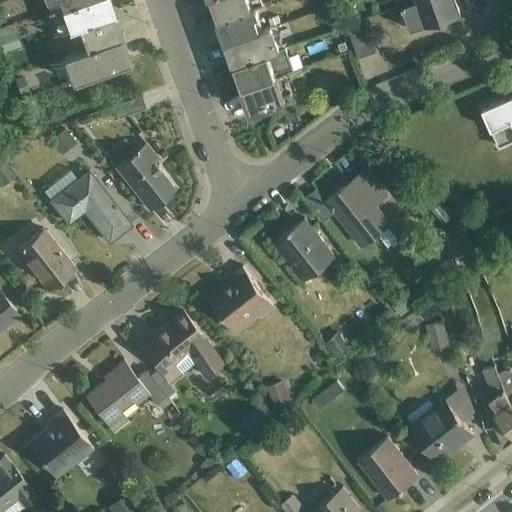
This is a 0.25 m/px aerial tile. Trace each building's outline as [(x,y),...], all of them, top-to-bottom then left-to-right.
[(44,0),(50,14),(51,14),(90,0),(44,0)] [(69,33),(114,17),(107,0),(90,0),(51,14),(59,36),(69,33)] [(219,23),(256,10),(255,8),(263,6),(260,0),(210,0),(219,23)] [(427,0),(395,0),(396,0),(399,9),(403,9),(427,0)] [(460,16),(454,0),(427,0),(403,9),(411,32),(460,16)] [(348,1),(338,4),(343,18),(353,15),(348,1)] [(219,23),(226,46),(264,32),(256,10),(219,23)] [(69,33),(77,55),(122,39),(114,17),(69,33)] [(376,23),(351,29),(356,52),(381,46),(376,23)] [(0,32),(0,47),(3,56),(22,49),(15,27),(0,32)] [(234,68),(281,52),(273,28),(264,32),(226,46),(234,68)] [(73,85),(130,64),(122,39),(77,55),(63,61),(73,85)] [(234,68),(243,91),(284,77),(293,74),(285,51),(281,52),(234,68)] [(387,79),(381,66),(364,73),(370,86),(387,79)] [(251,115),(285,103),(284,99),(291,96),(284,77),(243,91),(251,115)] [(25,78),(16,82),(21,97),(30,94),(25,78)] [(219,93),(237,90),(235,79),(217,82),(219,93)] [(32,99),(37,108),(54,98),(49,88),(32,99)] [(115,108),(119,121),(147,111),(142,98),(115,108)] [(511,98),(483,111),(499,147),(511,141),(511,98)] [(52,142),(64,157),(77,145),(66,131),(52,142)] [(116,168),(151,213),(176,193),(155,165),(159,162),(146,145),(116,168)] [(3,163),(0,165),(0,184),(3,189),(15,179),(3,163)] [(327,203),(362,249),(378,236),(388,249),(397,241),(387,229),(392,225),(377,207),(388,198),(367,172),(327,203)] [(110,245),(132,228),(89,173),(78,181),(71,173),(45,194),(51,202),(50,203),(69,228),(86,214),(110,245)] [(439,208),(432,214),(443,228),(451,222),(439,208)] [(305,282),(335,259),(304,220),(275,243),(305,282)] [(472,253),(463,229),(444,237),(455,260),(472,253)] [(486,230),(473,235),(477,245),(489,240),(486,230)] [(51,292),(75,272),(43,231),(18,251),(51,292)] [(236,337),(273,308),(243,268),(228,279),(232,283),(208,302),(236,337)] [(399,315),(410,308),(396,288),(384,297),(399,315)] [(0,331),(19,317),(0,293),(0,331)] [(442,312),(434,301),(418,311),(426,323),(442,312)] [(423,323),(416,313),(402,324),(409,333),(423,323)] [(205,377),(223,363),(184,314),(144,346),(171,381),(194,362),(205,377)] [(443,322),(425,328),(433,352),(450,346),(443,322)] [(326,345),(337,359),(351,349),(339,334),(326,345)] [(137,404),(149,395),(162,409),(171,402),(167,396),(153,379),(146,370),(137,377),(124,361),(104,377),(106,380),(86,395),(114,433),(129,421),(126,417),(138,406),(137,404)] [(511,397),(504,387),(498,372),(495,365),(484,369),(492,390),(487,392),(490,399),(498,409),(494,412),(496,414),(495,415),(495,426),(504,447),(511,441),(511,397)] [(511,397),(511,367),(511,366),(498,372),(504,387),(511,397)] [(153,379),(167,396),(173,391),(160,374),(153,379)] [(292,400),(284,379),(267,386),(277,406),(292,400)] [(340,381),(325,381),(325,396),(341,395),(340,381)] [(438,460),(473,433),(440,391),(406,418),(410,423),(409,424),(438,460)] [(276,416),(264,400),(244,417),(256,432),(276,416)] [(56,477),(94,448),(63,409),(49,420),(52,424),(29,442),(56,477)] [(390,498),(419,475),(388,435),(359,458),(390,498)] [(0,511),(15,511),(37,495),(4,454),(0,457),(0,511)] [(248,471),(237,457),(227,465),(238,479),(248,471)] [(355,511),(361,508),(344,486),(308,511),(355,511)] [(108,506),(112,511),(144,511),(129,491),(108,506)] [(286,511),(304,511),(301,508),(304,505),(294,493),(280,504),(286,511)] [(186,511),(184,502),(172,506),(173,511),(186,511)]
